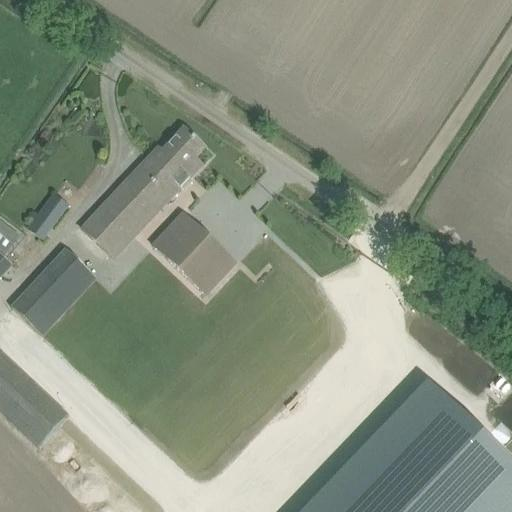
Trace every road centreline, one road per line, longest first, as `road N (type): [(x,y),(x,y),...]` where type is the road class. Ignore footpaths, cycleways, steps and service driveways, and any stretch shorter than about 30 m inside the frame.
road 1 (unclassified): [(511,332),(13,0)]
road 2 (track): [(377,245),(511,39)]
